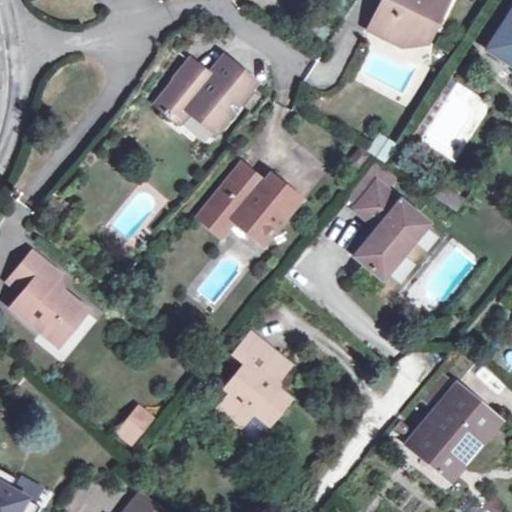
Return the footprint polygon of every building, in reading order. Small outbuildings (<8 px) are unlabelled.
[(385,0),(371,29),(403,45),(410,34),(427,42),(446,0),(385,0)] [(511,11),(486,53),(511,68),(511,11)] [(223,57),(208,75),(215,81),(230,62),(223,57)] [(215,81),(208,75),(189,59),(168,85),(170,87),(157,104),(180,123),(189,111),(217,132),(255,83),(230,62),(215,81)] [(199,217),(221,235),(234,219),(259,239),(275,221),(279,224),(300,199),(270,175),(259,189),(253,185),(258,178),(241,165),(199,217)] [(355,208),(376,183),(365,174),(344,199),(355,208)] [(428,224),(376,183),(355,208),(353,211),(376,229),(354,257),(382,280),(428,224)] [(8,285),(20,294),(26,287),(29,290),(14,308),(60,346),(87,312),(51,283),(59,274),(34,253),(8,285)] [(233,355),(244,364),(225,388),(231,392),(217,410),(254,440),(287,399),(277,391),(276,380),(287,366),(250,335),(233,355)] [(479,437),(482,440),(497,421),(454,388),(408,446),(446,476),(479,437)] [(140,409),(119,434),(134,447),(155,422),(140,409)] [(479,437),(446,476),(451,481),(485,442),(482,440),(479,437)] [(0,483),(12,491),(19,480),(0,469),(0,483)] [(0,511),(38,511),(41,507),(12,491),(0,483),(0,511)] [(158,511),(140,497),(128,511),(129,511),(158,511)]
